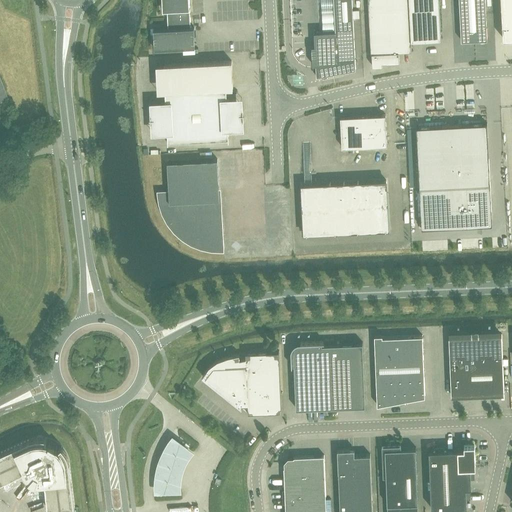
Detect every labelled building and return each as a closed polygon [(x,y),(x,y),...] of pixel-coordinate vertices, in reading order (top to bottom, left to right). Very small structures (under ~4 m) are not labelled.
[(162,0),(163,10),(167,10),(168,28),(191,27),(189,0),(162,0)] [(333,0),(334,7),(322,7),(322,12),(334,12),(335,30),(314,31),(315,45),(312,45),(313,65),(316,64),(317,76),(356,69),(352,0),(333,0)] [(412,51),(411,41),(409,0),(368,0),(371,53),(372,53),(373,66),(383,65),(382,62),(399,62),(399,52),(412,51)] [(409,0),(411,41),(441,39),(439,0),(409,0)] [(487,39),(487,28),(485,0),(459,0),(461,40),(475,40),(487,39)] [(511,0),(501,0),(503,38),(511,38),(511,0)] [(191,27),(168,28),(154,29),(155,48),(195,46),(194,27),(191,27)] [(166,132),(167,132),(168,142),(229,139),(228,129),(235,129),(242,128),(241,110),(241,108),(240,106),(238,104),(235,103),(233,103),(228,103),(228,98),(227,98),(227,89),(233,88),(232,61),(157,65),(157,68),(157,70),(158,73),(158,75),(159,77),(161,79),(162,81),(164,83),(166,84),(168,86),(170,87),(173,87),(175,88),(175,91),(165,91),(166,101),(164,101),(162,102),(160,103),(158,104),(156,106),(154,108),(153,110),(153,112),(153,115),(153,117),(152,117),(152,118),(153,118),(153,120),(153,123),(154,125),(155,127),(157,129),(159,130),(161,131),(164,132),(166,132)] [(0,101),(8,98),(0,77),(0,101)] [(387,145),(386,114),(340,116),(342,147),(387,145)] [(487,123),(417,126),(422,228),(462,225),(462,221),(491,220),(491,212),(487,123)] [(169,192),(159,192),(161,202),(164,212),(169,222),(175,230),(183,237),(192,242),(202,246),(212,248),(222,249),(217,159),(167,162),(169,192)] [(305,233),(388,228),(388,229),(389,229),(389,228),(387,193),(386,180),(302,184),(303,197),(302,197),(304,232),(304,233),(305,233)] [(278,220),(278,208),(269,208),(269,220),(278,220)] [(504,392),(502,334),(449,336),(451,394),(504,392)] [(423,335),(375,337),(377,405),(425,396),(423,335)] [(291,352),(292,365),(292,364),(292,363),(294,363),(296,408),(365,405),(363,342),(322,344),(322,342),(323,342),(323,341),(301,342),(301,345),(295,352),(291,352)] [(281,410),(279,350),(246,352),(246,357),(240,358),(239,353),(228,356),(218,359),(210,365),(202,376),(242,407),(242,404),(248,404),(248,412),(281,410)] [(195,449),(173,432),(165,442),(158,459),(156,473),(156,490),(183,490),(183,480),(186,465),(190,454),(195,449)] [(29,439),(0,451),(0,481),(26,469),(28,473),(30,476),(29,477),(30,478),(31,477),(36,480),(35,481),(36,482),(37,480),(41,480),(45,480),(48,509),(57,508),(66,507),(75,506),(70,462),(68,456),(65,450),(62,445),(58,448),(56,446),(57,445),(56,446),(53,444),(49,442),(50,441),(49,441),(49,442),(46,441),(47,437),(41,436),(35,437),(29,439)] [(418,503),(416,447),(401,448),(401,444),(382,445),(383,476),(386,476),(387,504),(418,503)] [(464,448),(429,450),(432,508),(467,507),(466,487),(471,487),(470,467),(476,467),(475,444),(464,444),(464,448)] [(355,455),(354,448),(337,449),(340,511),(372,511),(370,454),(355,455)] [(284,477),(305,476),(325,475),(324,455),(295,456),(294,456),(294,457),(288,457),(285,461),(285,466),(284,466),(284,477)] [(325,475),(305,476),(306,496),(326,495),(325,475)] [(305,476),(284,477),(285,497),(306,496),(305,476)] [(326,511),(326,495),(306,496),(285,497),(285,511),(326,511)]
